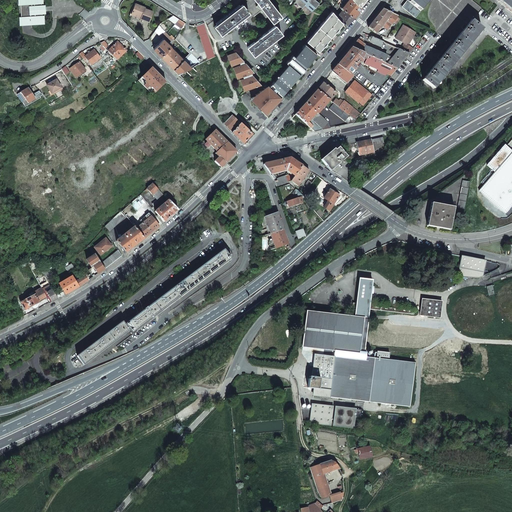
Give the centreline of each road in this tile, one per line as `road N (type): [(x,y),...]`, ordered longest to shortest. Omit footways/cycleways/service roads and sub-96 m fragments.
road 1 (residential): [(249,176),(246,248),(234,273),(126,350),(58,379),(35,368),(35,346),(80,313),(95,288)]
road 2 (unclassified): [(402,226),(255,327),(224,392),(116,511)]
road 3 (trunk): [(0,443),(206,334),(323,244)]
road 4 (trunk): [(511,95),(417,149),(208,317)]
road 5 (trunk): [(208,317),(0,431)]
road 6 (trunk): [(323,244),(422,157),(511,106)]
road 7 (secondary): [(293,144),(411,120),(511,72)]
road 8 (trunk): [(208,317),(0,412)]
road 9 (trunk): [(323,244),(448,172),(511,118)]
road 10 (track): [(224,392),(64,481),(41,511)]
road 11 (secondary): [(238,164),(95,288)]
road 12 (residential): [(112,23),(248,154)]
road 13 (secondary): [(377,0),(258,145)]
road 14 (secondary): [(293,144),(402,226)]
